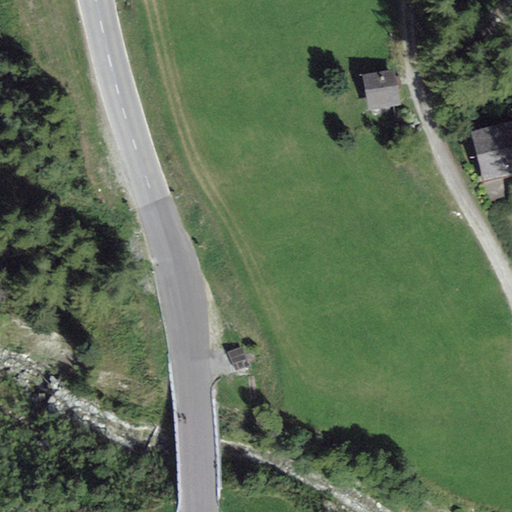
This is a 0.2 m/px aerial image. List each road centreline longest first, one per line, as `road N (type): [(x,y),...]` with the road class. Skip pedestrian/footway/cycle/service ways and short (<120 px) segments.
road 1 (secondary): [(95,0),(177,274),(193,386),(198,511)]
road 2 (track): [(511,302),(452,182),(407,66),(406,0)]
